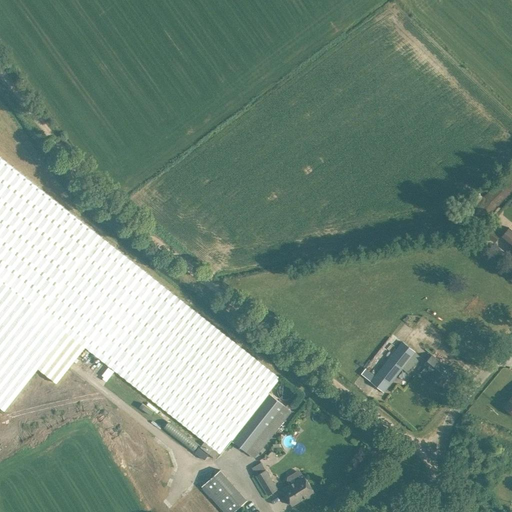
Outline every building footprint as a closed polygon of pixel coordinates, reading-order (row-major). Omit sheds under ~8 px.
[(0,406),(5,410),(39,367),(57,382),(85,346),(205,441),(200,447),(209,454),(216,460),(221,453),(231,440),(248,453),(253,447),(259,452),(291,410),(285,406),(269,393),(280,378),(48,194),(0,155),(0,406)] [(473,190),(462,206),(471,214),(470,214),(484,224),(499,205),(511,191),(511,169),(485,195),(483,197),(473,190)] [(495,243),(501,234),(488,223),(481,232),(495,243)] [(511,230),(509,228),(502,236),(511,244),(511,230)] [(362,372),(371,380),(384,390),(415,351),(402,341),(375,376),(365,368),(362,372)] [(426,364),(426,365),(421,372),(429,378),(430,377),(441,385),(451,373),(431,357),(426,364)] [(511,395),(503,406),(511,413),(511,395)] [(154,415),(152,418),(162,427),(164,424),(154,415)] [(169,423),(165,429),(180,437),(183,431),(169,423)] [(199,447),(195,452),(204,460),(208,455),(199,447)] [(278,489),(266,469),(261,462),(252,467),(268,495),(278,489)] [(220,470),(203,486),(226,511),(233,511),(247,500),(220,470)] [(287,479),(290,484),(282,489),(292,505),(302,499),(302,498),(307,495),(309,498),(316,493),(305,475),(303,476),(301,471),(298,470),(288,476),(287,479)]
